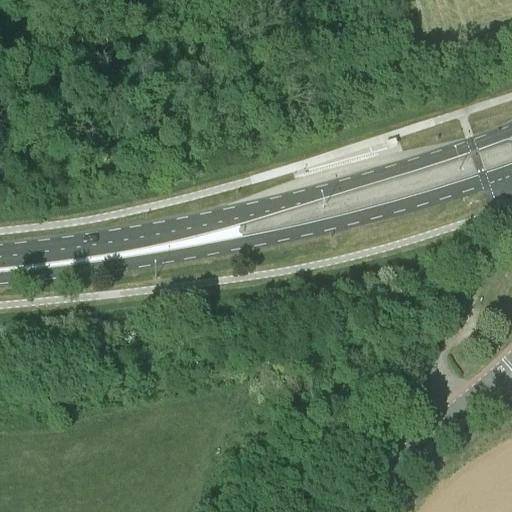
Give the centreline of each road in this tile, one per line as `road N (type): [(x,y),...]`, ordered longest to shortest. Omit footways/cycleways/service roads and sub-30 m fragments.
road 1 (primary): [(511,131),(234,214),(202,238)]
road 2 (primary): [(202,238),(242,243),(289,234),(511,170)]
road 3 (tertiary): [(353,511),(390,467),(511,370)]
road 4 (primary): [(202,238),(0,265)]
